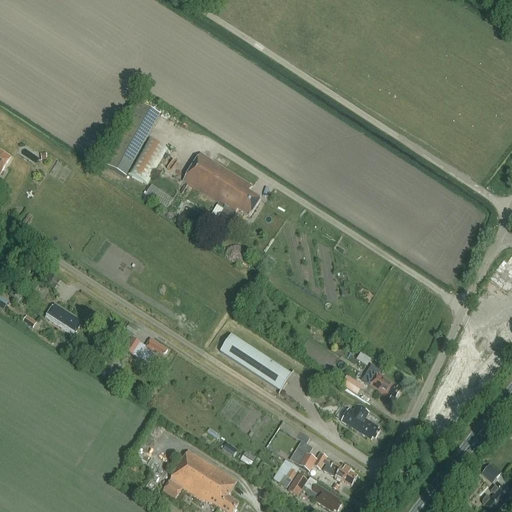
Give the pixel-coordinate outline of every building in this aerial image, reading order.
[(162,118),(139,105),(104,166),(127,179),(162,118)] [(168,151),(150,141),(130,176),(148,186),(168,151)] [(0,177),(11,162),(0,153),(0,177)] [(249,195),(253,189),(201,156),(183,184),(217,206),(212,216),(219,220),(217,224),(228,231),(233,222),(231,221),(234,217),(235,217),(238,213),(249,220),(261,202),(249,195)] [(202,225),(195,236),(203,241),(211,230),(202,225)] [(61,281),(52,275),(46,284),(55,290),(61,281)] [(14,293),(11,297),(19,303),(22,298),(14,293)] [(0,297),(0,305),(6,310),(9,304),(0,297)] [(45,319),(49,322),(69,336),(71,333),(75,335),(81,326),(78,325),(80,323),(54,306),(45,319)] [(27,317),(23,323),(33,330),(37,324),(27,317)] [(124,334),(132,339),(133,339),(139,330),(129,324),(124,334)] [(221,353),(282,394),(292,377),(231,337),(221,353)] [(133,340),(125,352),(133,358),(134,356),(139,360),(149,366),(152,362),(154,360),(157,362),(159,359),(162,361),(168,352),(151,341),(146,349),(133,340)] [(367,367),(378,374),(384,365),(372,358),(367,367)] [(118,363),(111,359),(101,374),(108,379),(109,377),(113,379),(116,375),(112,372),(118,363)] [(392,398),(395,400),(400,393),(396,391),(398,389),(378,375),(370,387),(391,400),(392,398)] [(347,377),(341,386),(357,397),(363,387),(347,377)] [(379,430),(365,420),(369,415),(357,407),(353,412),(350,410),(342,423),(371,442),(373,440),(376,442),(381,434),(378,432),(379,430)] [(300,434),(283,424),(280,429),(297,440),(300,434)] [(300,442),(291,458),(297,461),(295,465),(309,473),(316,461),(309,457),(313,450),(307,447),(300,442)] [(227,443),(222,450),(233,457),(238,450),(227,443)] [(182,492),(202,505),(203,503),(211,508),(212,506),(221,511),(233,511),(238,505),(227,498),(237,484),(188,453),(163,493),(175,501),(182,492)] [(334,464),(333,466),(327,463),(328,460),(321,455),(313,467),(321,472),(324,466),(326,467),(323,472),(335,480),(336,479),(351,489),(358,479),(350,475),(351,473),(343,467),(342,469),(334,464)] [(490,467),(482,476),(493,486),(502,476),(490,467)] [(287,490),(298,475),(293,471),(288,479),(285,478),(280,486),(287,490)] [(298,477),(289,492),(298,498),(304,488),(308,483),(298,477)] [(308,483),(304,488),(319,498),(316,503),(330,511),(333,511),(334,511),(338,511),(342,506),(338,504),(340,501),(316,486),(317,484),(310,479),(308,483)] [(158,487),(150,483),(143,494),(150,499),(158,487)] [(491,493),(495,496),(491,500),(488,497),(484,502),(485,508),(489,511),(498,511),(509,500),(496,488),(491,493)]
